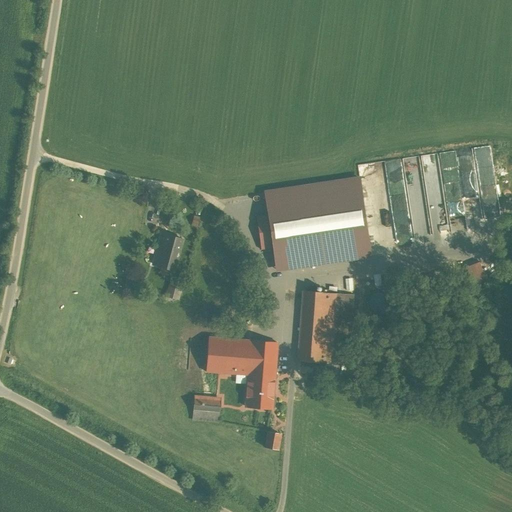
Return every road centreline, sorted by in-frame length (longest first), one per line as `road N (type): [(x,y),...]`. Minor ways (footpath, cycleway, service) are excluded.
road 1 (unclassified): [(0,341),(56,0)]
road 2 (unclassified): [(0,391),(215,511)]
